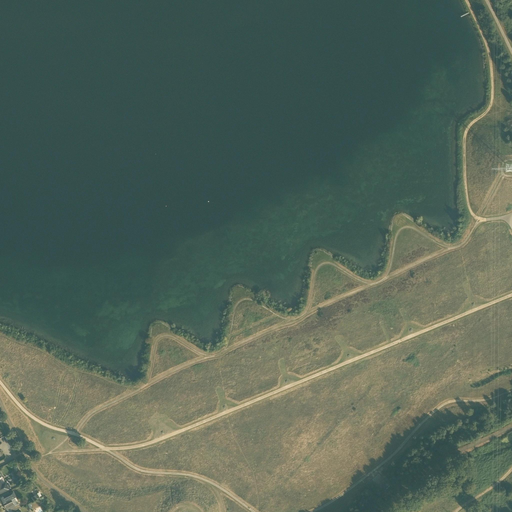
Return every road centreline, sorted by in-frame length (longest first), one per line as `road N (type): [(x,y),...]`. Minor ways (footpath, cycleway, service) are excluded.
road 1 (track): [(511,295),(176,434),(104,450)]
road 2 (track): [(487,220),(469,209),(465,193),(467,129),(492,101),(490,50),(466,0)]
